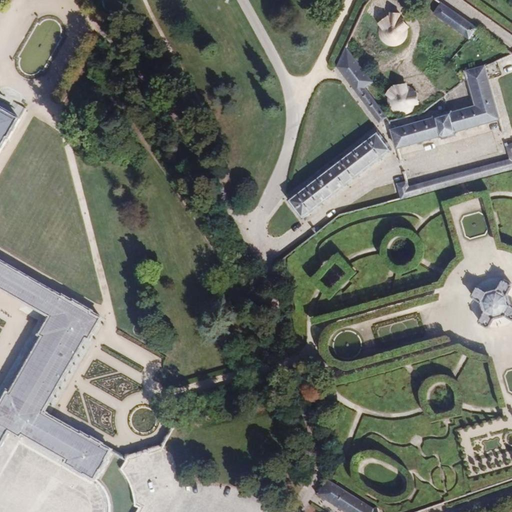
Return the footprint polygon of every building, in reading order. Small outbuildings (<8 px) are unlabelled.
[(477,29),(440,4),(433,14),(470,40),(477,29)] [(408,35),(408,32),(408,30),(408,29),(407,26),(405,23),(403,21),(401,19),(398,18),(395,17),(392,17),(389,18),(386,19),(383,21),(381,24),(380,26),(379,29),(379,32),(379,35),(380,38),(382,40),(383,42),(386,44),(388,45),(391,46),(394,46),(397,46),(399,45),(402,44),(404,42),(406,40),(407,37),(408,35)] [(374,82),(348,49),(345,48),(336,67),(380,123),(387,117),(367,91),(365,88),(374,82)] [(474,106),(390,130),(396,150),(501,120),(486,65),(464,71),(467,79),(474,106)] [(416,103),(416,100),(416,98),(415,95),(414,92),(412,90),(410,88),(407,87),(404,86),(402,86),(399,86),(396,87),(393,88),(391,90),(390,92),(388,95),(387,97),(387,101),(387,104),(388,106),(390,109),(391,111),(394,113),(396,114),(399,115),(402,115),(405,115),(408,114),(410,112),(412,111),(414,108),(415,106),(416,103)] [(97,482),(99,479),(113,454),(115,451),(49,413),(91,340),(94,342),(107,319),(62,294),(0,257),(0,154),(24,115),(0,101),(0,288),(48,316),(38,335),(41,336),(10,390),(8,388),(0,402),(0,456),(0,455),(0,449),(10,431),(23,439),(25,437),(66,460),(64,464),(97,482)] [(378,130),(288,201),(302,219),(393,149),(378,130)] [(462,184),(511,170),(511,143),(506,145),(509,158),(407,184),(406,181),(397,184),(401,199),(462,184)] [(470,298),(479,303),(482,313),(477,322),(487,328),(493,319),(502,316),(511,322),(511,320),(511,307),(508,306),(506,296),(511,287),(500,281),(495,290),(485,293),(476,287),(470,298)] [(344,511),(377,511),(375,507),(327,479),(317,495),(344,511)]
